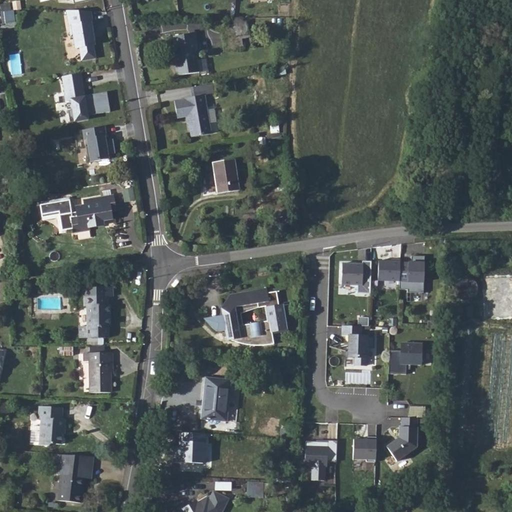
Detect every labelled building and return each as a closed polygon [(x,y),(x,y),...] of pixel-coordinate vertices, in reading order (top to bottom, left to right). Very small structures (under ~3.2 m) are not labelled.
[(2,22),(16,22),(15,10),(2,11),(2,22)] [(92,12),(67,11),(71,37),(74,37),(76,48),(80,48),(82,61),(96,59),(95,45),(94,33),(95,33),(92,12)] [(241,20),(216,26),(222,48),(237,44),(235,36),(245,33),(241,20)] [(173,47),(172,47),(176,77),(196,75),(192,44),(195,44),(194,36),(173,38),(173,47)] [(199,59),(200,71),(208,71),(207,59),(199,59)] [(80,73),(63,76),(67,100),(71,100),(73,110),(68,110),(70,122),(88,119),(88,115),(110,112),(107,92),(84,95),(80,73)] [(182,101),(171,103),(174,119),(184,118),(187,139),(207,136),(200,97),(182,100),(182,101)] [(104,126),(83,130),(84,139),(87,139),(88,146),(85,146),(88,162),(108,158),(108,154),(115,153),(113,139),(102,141),(102,136),(106,136),(104,126)] [(237,163),(216,165),(218,196),(239,194),(237,163)] [(116,209),(113,193),(83,199),(83,203),(74,205),(76,210),(71,211),(68,196),(62,197),(62,200),(39,204),(41,217),(59,214),(62,230),(73,227),(74,232),(91,228),(91,226),(105,224),(103,217),(113,215),(112,210),(116,209)] [(278,201),(260,202),(261,219),(279,217),(278,201)] [(411,262),(400,262),(400,281),(399,289),(407,289),(407,292),(424,293),(425,256),(412,256),(411,262)] [(392,261),(379,260),(378,280),(400,281),(400,262),(401,259),(392,259),(392,261)] [(370,293),(372,261),(363,260),(363,263),(343,263),(342,283),(358,284),(358,293),(370,293)] [(86,311),(87,343),(108,342),(107,328),(110,328),(109,307),(107,307),(107,297),(112,297),(112,287),(83,288),(83,311),(86,311)] [(233,339),(246,337),(247,344),(250,344),(253,345),(257,345),(260,345),(263,345),(267,345),(271,344),(273,344),(271,331),(286,329),(282,305),(278,306),(276,291),(267,293),(267,288),(237,293),(239,305),(222,308),(223,314),(204,318),(206,321),(209,324),(213,328),(216,331),(225,329),(226,337),(229,339),(233,340),(233,339)] [(361,326),(342,325),(342,335),(349,335),(350,335),(350,347),(348,347),(348,357),(355,357),(355,365),(366,365),(367,348),(374,348),(374,336),(361,335),(361,326)] [(401,351),(389,351),(388,373),(406,374),(406,364),(421,365),(421,343),(401,343),(401,351)] [(90,362),(90,393),(110,392),(110,361),(112,361),(112,353),(85,353),(85,362),(90,362)] [(205,377),(201,419),(227,422),(231,380),(205,377)] [(408,417),(417,417),(418,407),(409,407),(408,417)] [(36,409),(35,423),(38,424),(36,448),(47,448),(47,446),(63,447),(64,431),(66,431),(66,421),(63,421),(63,411),(36,409)] [(397,461),(416,447),(417,418),(401,418),(401,427),(399,427),(399,438),(386,447),(397,461)] [(178,432),(176,462),(206,463),(206,433),(178,432)] [(368,440),(354,439),(353,459),(367,460),(366,462),(375,462),(377,437),(368,437),(368,440)] [(327,442),(305,441),(304,465),(312,466),(311,480),(324,481),(325,466),(327,466),(327,462),(336,462),(337,441),(327,440),(327,442)] [(62,478),(58,504),(80,507),(85,473),(92,474),(94,461),(57,458),(54,477),(62,478)] [(231,482),(216,481),(216,489),(231,490),(231,482)] [(181,511),(220,511),(227,498),(212,491),(208,499),(206,496),(195,503),(187,507),(189,510),(186,511),(181,511)]
